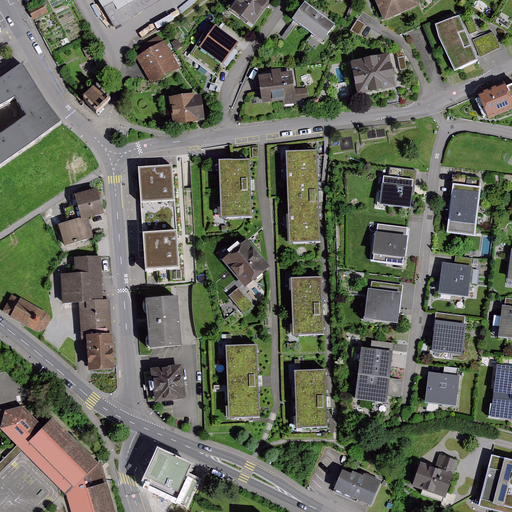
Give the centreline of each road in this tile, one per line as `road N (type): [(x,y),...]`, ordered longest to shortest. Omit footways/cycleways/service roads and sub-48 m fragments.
road 1 (residential): [(511,134),(454,125),(437,142),(405,403)]
road 2 (residential): [(225,135),(400,115),(511,67)]
road 3 (residential): [(117,160),(132,400),(125,419)]
road 4 (secondary): [(322,511),(138,425)]
road 5 (secondary): [(125,419),(0,323)]
road 6 (residential): [(286,0),(228,83),(225,135)]
